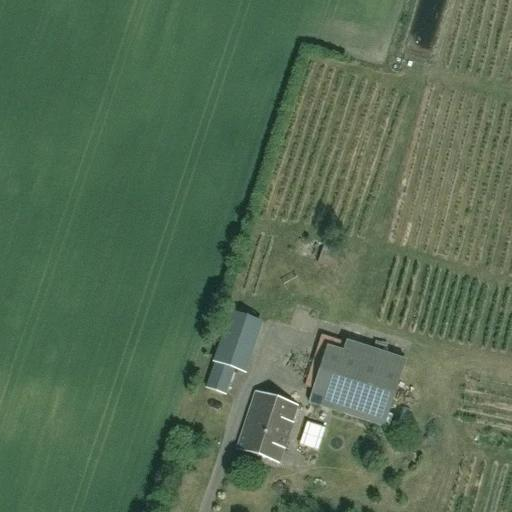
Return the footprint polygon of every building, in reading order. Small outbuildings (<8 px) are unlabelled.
[(331,268),(337,269),(341,258),(343,252),(323,247),(318,264),(331,268)] [(230,312),(213,363),(204,388),(225,395),(234,370),(244,374),(262,323),(230,312)] [(385,427),(406,361),(347,343),(344,354),(327,349),(310,404),(385,427)] [(279,463),(297,406),(255,392),(237,449),(279,463)] [(303,445),(315,449),(324,423),(312,419),(303,445)]
